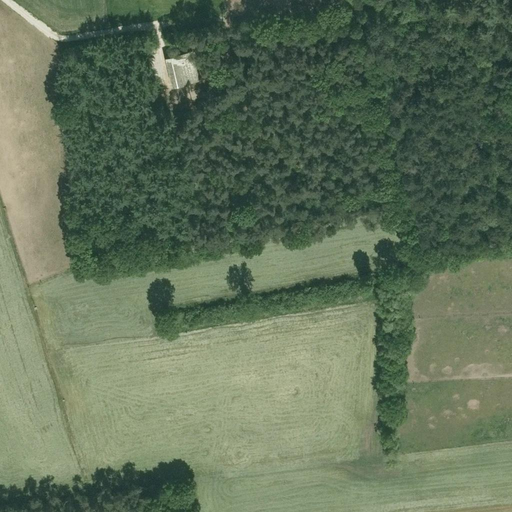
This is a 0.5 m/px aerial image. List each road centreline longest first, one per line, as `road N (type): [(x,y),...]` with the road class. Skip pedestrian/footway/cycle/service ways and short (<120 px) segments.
road 1 (track): [(511,217),(442,228),(416,214),(362,0)]
road 2 (track): [(388,116),(257,111),(189,90)]
